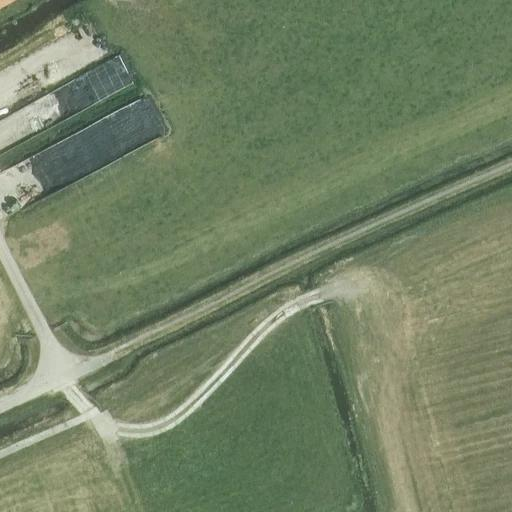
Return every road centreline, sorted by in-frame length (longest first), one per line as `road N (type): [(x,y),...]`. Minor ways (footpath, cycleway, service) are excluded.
road 1 (track): [(345,282),(291,305),(177,410),(107,425),(86,412),(103,467),(129,511)]
road 2 (track): [(0,453),(86,412),(63,376)]
